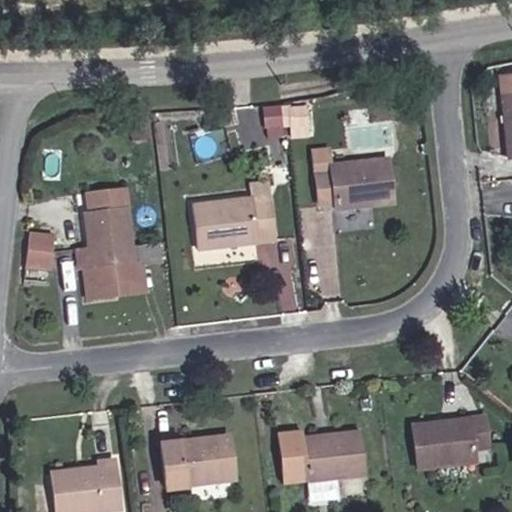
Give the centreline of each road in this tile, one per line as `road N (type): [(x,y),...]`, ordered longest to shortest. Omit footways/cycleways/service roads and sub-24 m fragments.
road 1 (residential): [(0,371),(384,328),(423,306),(448,274),(457,237),(442,37)]
road 2 (tertiary): [(442,37),(25,78)]
road 3 (residential): [(25,78),(0,283)]
